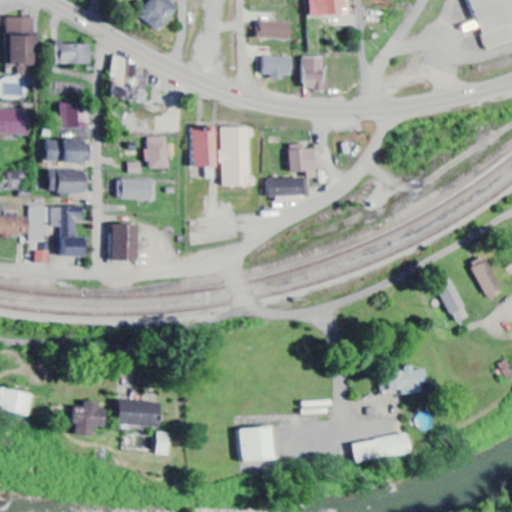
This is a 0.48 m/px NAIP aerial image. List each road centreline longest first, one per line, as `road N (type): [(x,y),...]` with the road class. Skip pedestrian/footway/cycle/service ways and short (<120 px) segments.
road 1 (primary): [(50,0),(237,97),(315,112),(380,111)]
road 2 (residential): [(239,260),(268,229),(348,184),(384,133),(365,73),(359,0)]
road 3 (residential): [(256,310),(296,315),(328,308),(511,213)]
road 4 (residential): [(102,274),(99,0)]
road 5 (residential): [(102,274),(199,271),(239,260)]
road 6 (primary): [(380,111),(511,81)]
